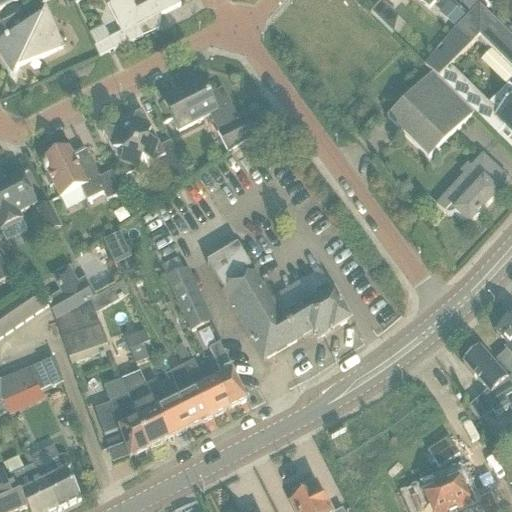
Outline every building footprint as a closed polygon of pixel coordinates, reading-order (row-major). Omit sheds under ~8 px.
[(0,0),(0,11),(17,3),(16,0),(0,0)] [(137,29),(180,7),(176,0),(109,0),(108,1),(110,6),(111,6),(120,22),(118,29),(122,36),(95,50),(100,61),(142,39),(137,29)] [(378,0),(381,2),(383,0),(398,0),(399,1),(399,0),(416,0),(429,11),(438,0),(378,0)] [(456,27),(467,14),(451,0),(450,0),(440,12),(456,27)] [(7,39),(0,42),(0,59),(13,84),(18,71),(62,49),(45,15),(39,5),(22,14),(29,28),(19,33),(7,39)] [(453,31),(423,65),(433,75),(438,81),(450,68),(470,48),(479,39),(511,72),(511,38),(479,5),(453,31)] [(450,68),(438,81),(459,102),(474,116),(497,138),(505,129),(511,135),(511,100),(497,115),(450,68)] [(474,116),(459,102),(438,81),(433,75),(401,106),(387,120),(429,161),(474,116)] [(222,90),(209,97),(201,83),(183,92),(184,95),(174,100),(173,98),(163,103),(178,133),(216,114),(224,131),(217,134),(228,156),(252,140),(243,121),(239,123),(222,90)] [(498,85),(487,95),(499,106),(509,96),(498,85)] [(170,144),(160,149),(141,114),(134,117),(130,131),(123,134),(109,130),(102,134),(126,179),(139,172),(149,176),(152,166),(161,169),(164,175),(173,178),(179,189),(190,181),(170,144)] [(84,151),(71,158),(68,151),(42,164),(44,169),(43,170),(45,175),(47,174),(48,177),(44,179),(50,190),(53,188),(60,200),(80,190),(87,203),(103,195),(107,203),(121,196),(110,174),(99,180),(84,151)] [(495,194),(507,181),(482,159),(436,207),(444,215),(445,216),(447,217),(448,217),(449,217),(450,217),(452,217),(453,216),(454,215),(468,228),(498,196),(495,194)] [(18,215),(36,206),(20,175),(0,185),(0,231),(0,232),(7,244),(27,234),(21,221),(18,215)] [(48,236),(61,229),(49,206),(36,212),(48,236)] [(123,235),(108,242),(118,264),(133,257),(123,235)] [(237,246),(206,264),(263,362),(312,333),(317,342),(349,323),(339,305),(332,293),(319,300),(317,298),(280,319),(254,274),(251,276),(247,271),(251,269),(237,246)] [(0,283),(10,279),(3,264),(0,265),(0,283)] [(188,331),(189,330),(207,323),(211,321),(189,270),(166,280),(188,331)] [(141,276),(133,280),(136,288),(144,284),(141,276)] [(56,322),(90,302),(92,301),(82,283),(46,305),(56,321),(56,322)] [(122,283),(106,293),(113,306),(128,297),(122,283)] [(34,317),(44,310),(31,291),(21,297),(34,317)] [(24,324),(34,317),(21,297),(11,304),(24,324)] [(165,330),(177,324),(164,298),(153,304),(157,312),(165,330)] [(98,325),(95,316),(90,302),(56,322),(56,321),(55,322),(61,339),(98,325)] [(14,331),(24,324),(11,304),(0,311),(14,331)] [(0,332),(4,338),(14,331),(0,311),(0,332)] [(511,320),(495,335),(509,350),(506,352),(496,361),(511,377),(508,380),(511,383),(511,320)] [(69,360),(106,346),(98,325),(61,339),(69,360)] [(145,334),(126,340),(130,350),(142,346),(149,343),(145,334)] [(182,345),(174,349),(178,357),(186,353),(182,345)] [(218,346),(209,351),(211,355),(222,379),(214,383),(227,412),(246,403),(220,350),(218,346)] [(511,384),(481,349),(462,365),(486,393),(481,398),(494,418),(509,409),(511,414),(511,384)] [(50,388),(62,383),(53,361),(2,382),(2,401),(8,414),(30,404),(25,393),(37,388),(39,393),(50,388)] [(193,364),(184,368),(207,422),(227,412),(214,383),(204,388),(193,364)] [(184,368),(170,375),(176,387),(181,399),(175,402),(188,432),(207,422),(184,368)] [(140,375),(121,382),(127,396),(137,422),(150,451),(169,442),(145,388),(145,387),(140,375)] [(110,409),(95,415),(104,438),(119,432),(124,447),(129,460),(129,461),(150,451),(137,422),(127,396),(121,382),(103,388),(109,406),(110,409)] [(155,383),(145,387),(145,388),(169,442),(188,432),(175,402),(166,407),(155,383)] [(28,455),(27,455),(33,467),(34,470),(44,482),(46,482),(51,494),(50,494),(58,511),(60,511),(81,502),(80,501),(66,472),(67,471),(70,468),(70,464),(68,460),(64,458),(60,458),(59,459),(53,449),(35,457),(30,460),(28,455)] [(17,460),(3,467),(9,479),(13,486),(17,496),(21,495),(28,511),(58,511),(50,494),(51,494),(46,482),(44,482),(34,470),(33,467),(23,472),(17,460)] [(13,486),(6,489),(0,473),(0,511),(24,511),(26,511),(28,511),(21,495),(17,496),(13,486)] [(458,511),(470,507),(458,479),(410,501),(415,511),(458,511)] [(328,511),(317,490),(290,504),(294,511),(341,511),(339,511),(328,511)] [(206,511),(202,502),(179,511),(206,511)]
